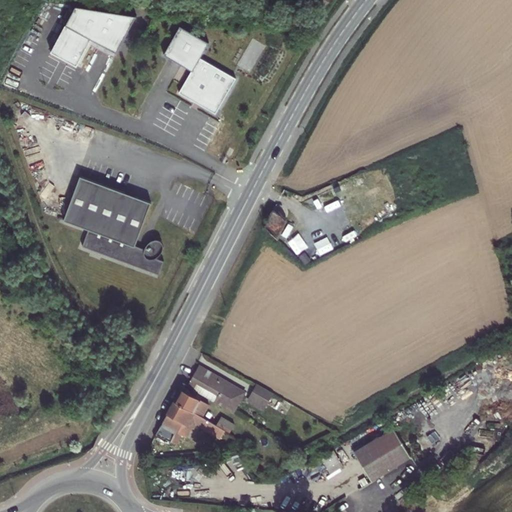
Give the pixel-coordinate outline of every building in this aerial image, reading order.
[(138,17),(78,6),(51,51),(77,65),(92,39),(117,54),(138,17)] [(187,27),(171,55),(201,73),(188,94),(225,114),(245,79),(209,57),(216,43),(187,27)] [(151,202),(80,176),(63,220),(88,229),(82,247),(158,275),(164,261),(155,258),(160,254),(162,249),(163,245),(161,242),(159,241),(157,240),(151,241),(147,245),(145,249),(135,246),(151,202)] [(285,249),(295,233),(293,231),(298,220),(300,222),(302,218),(281,198),(281,197),(265,228),(285,249)] [(202,368),(200,372),(214,380),(216,376),(202,368)] [(191,388),(224,407),(233,391),(230,389),(229,390),(222,386),(221,387),(212,382),(214,380),(200,372),(191,388)] [(230,389),(233,391),(238,394),(240,389),(216,376),(214,380),(230,389)] [(255,383),(246,401),(264,410),(273,392),(255,383)] [(184,390),(176,404),(195,414),(199,408),(208,413),(211,407),(185,392),(186,391),(184,390)] [(229,409),(238,394),(233,391),(224,407),(229,409)] [(195,414),(176,404),(156,437),(171,446),(183,425),(188,428),(192,421),(222,437),(225,431),(205,419),(195,414)] [(205,419),(208,413),(199,408),(195,414),(205,419)] [(354,452),(372,481),(411,457),(393,428),(354,452)]
